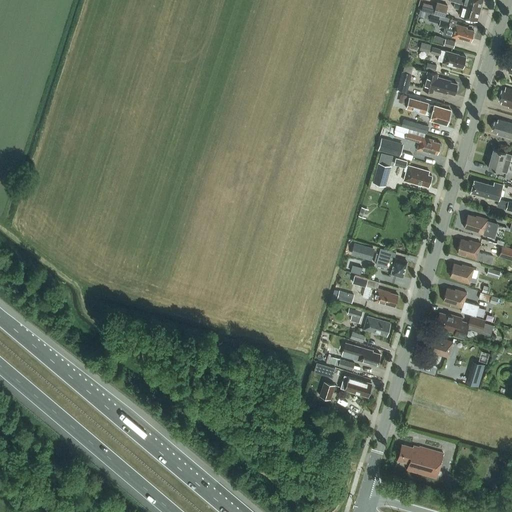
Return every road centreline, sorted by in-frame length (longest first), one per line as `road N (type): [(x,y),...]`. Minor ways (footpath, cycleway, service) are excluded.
road 1 (secondary): [(364,495),(506,0)]
road 2 (motorway): [(228,511),(0,318)]
road 3 (motorway): [(0,367),(168,511)]
